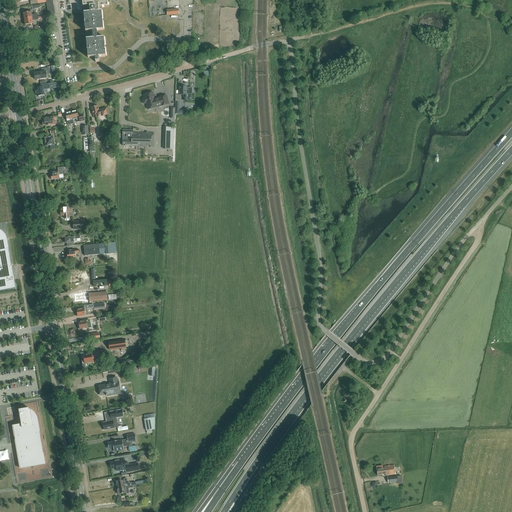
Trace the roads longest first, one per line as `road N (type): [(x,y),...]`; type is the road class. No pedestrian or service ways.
road 1 (unclassified): [(18,114),(286,42),(320,267),(318,317),(327,332)]
road 2 (motorway): [(511,134),(378,286),(240,464)]
road 3 (motorway): [(250,471),(380,299),(511,151)]
road 4 (secondary): [(18,114),(82,511)]
road 5 (track): [(364,511),(354,430),(477,239),(476,226)]
road 6 (unclassified): [(352,352),(371,362),(390,351),(462,241),(511,186)]
road 7 (residential): [(185,39),(143,40),(113,67),(66,71),(57,0)]
road 8 (track): [(317,33),(439,1),(486,15)]
